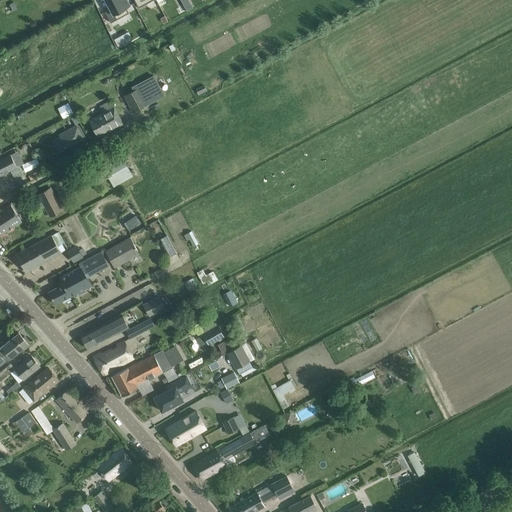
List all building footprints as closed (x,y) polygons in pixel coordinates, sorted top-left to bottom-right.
[(121,0),(105,0),(110,9),(105,12),(111,22),(117,19),(115,15),(130,7),(126,0),(123,0),(122,0),(121,0)] [(118,46),(123,43),(120,36),(114,39),(118,46)] [(122,67),(114,72),(117,77),(125,72),(122,67)] [(127,94),(124,96),(132,112),(153,101),(160,98),(164,96),(153,76),(132,87),(134,90),(127,94)] [(199,94),(207,90),(204,85),(196,89),(199,94)] [(120,122),(115,110),(110,101),(99,107),(103,113),(89,120),(98,137),(121,124),(120,122)] [(68,103),(57,109),(62,118),(73,113),(68,103)] [(65,149),(84,139),(76,125),(58,135),(65,149)] [(12,153),(0,159),(0,175),(10,170),(18,166),(13,156),(12,153)] [(123,159),(104,170),(114,187),(133,176),(123,159)] [(62,209),(55,196),(50,187),(33,197),(37,206),(41,204),(49,217),(62,209)] [(0,235),(22,221),(16,213),(10,204),(0,211),(0,235)] [(136,216),(132,219),(137,226),(141,223),(136,216)] [(191,231),(186,233),(193,246),(198,243),(191,231)] [(60,253),(50,236),(50,235),(16,254),(26,272),(60,253)] [(167,235),(161,239),(170,256),(176,253),(167,235)] [(130,237),(106,251),(115,267),(139,253),(130,237)] [(77,246),(67,251),(70,257),(80,251),(77,246)] [(64,275),(74,294),(92,284),(85,272),(88,271),(91,275),(108,265),(101,251),(78,263),(80,266),(64,275)] [(74,294),(64,275),(60,278),(63,284),(49,292),(55,304),(74,294)] [(193,277),(184,282),(189,290),(197,284),(193,277)] [(230,291),(223,295),(230,306),(237,302),(230,291)] [(159,296),(143,304),(150,317),(165,308),(159,296)] [(115,334),(129,326),(123,315),(118,318),(118,319),(111,322),(110,320),(81,335),(88,348),(96,343),(115,334)] [(142,322),(126,331),(130,339),(147,330),(142,322)] [(209,346),(224,337),(217,325),(216,325),(215,322),(201,330),(203,333),(202,333),(203,334),(199,336),(205,346),(208,345),(209,346)] [(19,332),(0,347),(0,365),(0,366),(22,348),(24,350),(31,344),(24,336),(22,337),(19,332)] [(256,338),(251,340),(256,351),(262,348),(256,338)] [(227,339),(217,344),(222,352),(231,347),(227,339)] [(103,375),(112,370),(133,359),(122,341),(93,356),(103,375)] [(246,343),(227,353),(235,368),(254,359),(246,343)] [(164,352),(163,349),(112,376),(122,396),(123,396),(137,388),(136,386),(172,368),(171,366),(178,362),(181,360),(174,346),(164,352)] [(23,379),(39,366),(31,355),(15,368),(11,363),(0,372),(0,381),(15,369),(23,379)] [(35,399),(51,386),(58,380),(48,367),(20,391),(27,399),(32,395),(35,399)] [(371,371),(354,379),(357,386),(374,378),(371,371)] [(234,372),(222,378),(227,389),(239,383),(234,372)] [(276,384),(281,394),(299,385),(294,375),(276,384)] [(186,376),(165,387),(167,390),(154,397),(162,411),(183,400),(179,393),(191,386),(186,376)] [(18,382),(7,391),(10,394),(21,385),(18,382)] [(0,385),(0,391),(4,397),(5,398),(9,395),(1,384),(0,385)] [(230,388),(222,391),(226,402),(234,400),(230,388)] [(78,421),(80,419),(87,412),(67,390),(58,398),(78,421)] [(55,429),(42,410),(38,405),(31,411),(47,434),(55,429)] [(176,446),(206,428),(197,410),(165,428),(176,446)] [(15,428),(18,426),(27,438),(41,429),(29,412),(16,422),(15,421),(12,423),(15,428)] [(434,412),(429,415),(432,420),(437,417),(434,412)] [(233,417),(222,422),(228,434),(239,429),(233,417)] [(75,443),(72,438),(63,424),(55,429),(67,448),(75,443)] [(246,425),(239,429),(243,437),(249,433),(250,433),(246,425)] [(225,466),(222,460),(266,437),(261,427),(250,433),(249,433),(243,437),(223,447),(222,446),(216,449),(217,451),(193,464),(201,479),(225,466)] [(109,479),(124,468),(132,462),(121,447),(91,470),(95,475),(99,471),(100,473),(103,471),(109,479)] [(414,451),(407,455),(418,476),(425,472),(414,451)] [(378,474),(373,477),(356,487),(360,494),(382,480),(378,474)] [(253,511),(293,491),(292,489),(293,488),(286,476),(229,507),(231,511),(253,511)] [(94,497),(105,511),(106,511),(113,507),(101,491),(94,497)] [(322,491),(317,494),(320,500),(325,497),(322,491)] [(288,507),(290,511),(310,511),(317,508),(310,495),(288,507)] [(68,511),(100,511),(99,509),(96,510),(91,500),(68,511)] [(159,500),(143,511),(161,511),(165,509),(159,500)] [(366,511),(363,506),(361,501),(347,509),(348,511),(366,511)]
